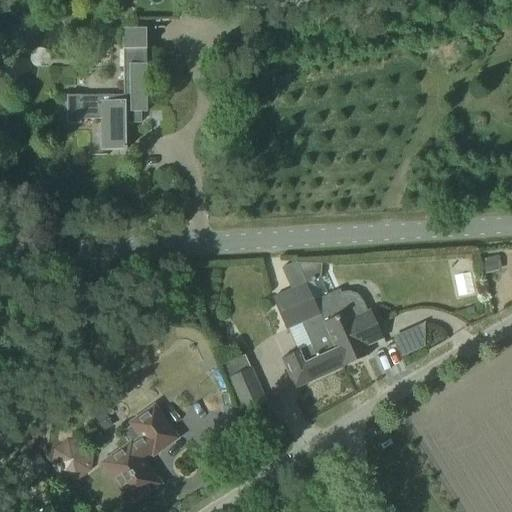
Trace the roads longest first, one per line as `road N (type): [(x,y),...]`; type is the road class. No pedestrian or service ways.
road 1 (unclassified): [(511,227),(0,258)]
road 2 (unclassified): [(213,511),(403,380),(511,322)]
